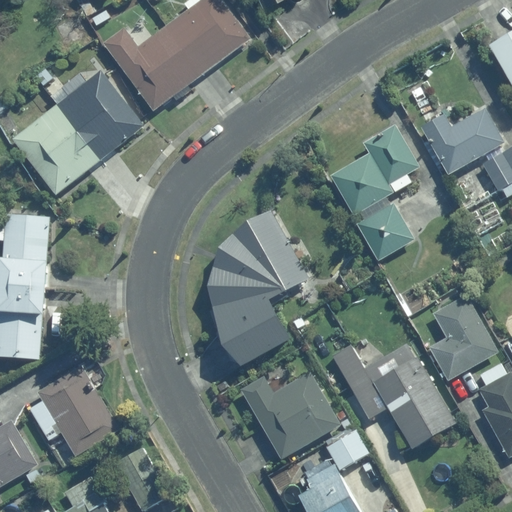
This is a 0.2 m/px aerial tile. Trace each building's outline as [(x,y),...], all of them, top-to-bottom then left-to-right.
[(109,42),(153,107),(254,37),(227,0),(193,0),(188,4),(192,10),(140,46),(128,29),(109,42)] [(511,32),(492,44),(511,78),(511,32)] [(18,140),(61,195),(147,128),(102,70),(88,81),(83,74),(66,88),(73,97),(18,140)] [(453,126),(445,113),(423,126),(450,174),(506,142),(487,107),(453,126)] [(421,167),(396,124),(364,142),(371,153),(333,174),(355,214),(413,182),(409,174),(421,167)] [(511,147),(485,163),(498,191),(503,188),(508,197),(511,194),(511,147)] [(416,240),(395,203),(359,223),(380,261),(416,240)] [(311,278),(272,210),(248,220),(235,233),(220,247),(214,266),(210,285),(214,306),(226,341),(243,365),(293,338),(272,299),(311,278)] [(1,257),(0,280),(0,283),(47,286),(51,216),(6,214),(6,222),(1,223),(0,235),(0,239),(6,240),(5,257),(1,257)] [(0,283),(0,307),(0,308),(0,309),(0,356),(41,359),(45,313),(47,286),(0,283)] [(500,352),(469,295),(434,313),(448,337),(431,346),(449,379),(500,352)] [(316,313),(307,318),(311,326),(320,321),(316,313)] [(365,369),(352,346),(335,356),(371,416),(390,405),(415,448),(458,423),(419,357),(416,358),(408,344),(365,369)] [(511,371),(508,374),(503,364),(483,375),(488,385),(482,388),(492,407),(486,409),(511,458),(511,457),(511,371)] [(122,427),(84,365),(40,390),(44,401),(32,408),(51,439),(62,433),(76,456),(122,427)] [(266,376),(242,389),(283,460),(342,425),(311,371),(274,392),(266,376)] [(383,417),(365,427),(380,453),(398,442),(383,417)] [(0,488),(40,465),(13,420),(0,427),(0,488)] [(356,429),(328,444),(342,469),(370,454),(356,429)] [(173,495),(145,446),(116,464),(144,511),(173,495)] [(362,511),(335,463),(308,479),(313,489),(302,495),(311,511),(362,511)] [(38,468),(27,475),(32,483),(43,477),(38,468)] [(283,471),(272,477),(275,483),(286,477),(283,471)] [(107,501),(92,477),(76,487),(91,511),(107,501)]
